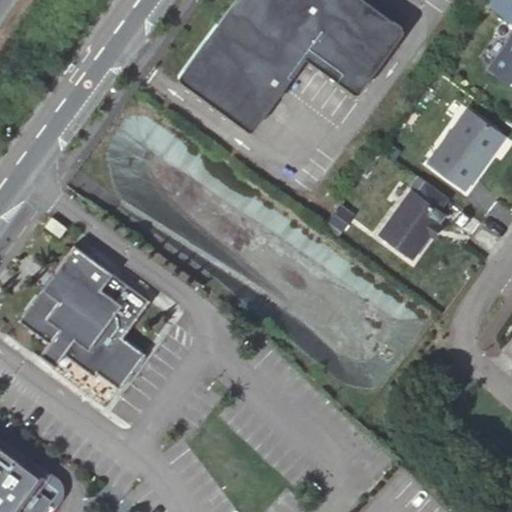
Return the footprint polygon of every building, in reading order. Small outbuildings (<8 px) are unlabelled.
[(178,81),(179,81),(233,120),(245,129),(246,130),(248,130),(249,130),(250,130),(251,129),(252,128),(253,127),(272,101),(304,58),(349,91),(350,92),(351,93),(352,93),(353,93),(354,93),(355,93),(356,93),(357,92),(358,91),(394,41),(400,34),(400,33),(401,33),(401,32),(401,31),(401,30),(401,29),(401,28),(400,27),(400,26),(399,26),(392,21),(373,7),(363,0),(233,0),(230,4),(226,9),(222,13),(219,18),(217,20),(215,23),(197,46),(187,60),(177,74),(177,75),(176,76),(176,77),(177,78),(177,79),(178,81)] [(511,0),(486,0),(484,3),(508,21),(511,16),(511,0)] [(511,35),(487,69),(511,86),(511,35)] [(500,133),(466,108),(426,163),(463,189),(489,153),(487,152),(500,133)] [(447,198),(423,180),(416,175),(407,189),(409,190),(376,235),(409,259),(427,235),(435,225),(442,215),(437,211),(447,198)] [(339,206),(328,221),(339,229),(350,214),(339,206)] [(435,225),(427,235),(431,238),(439,228),(435,225)] [(147,301),(73,245),(17,320),(47,342),(37,355),(52,366),(62,353),(92,376),(95,373),(117,389),(142,355),(121,337),(147,301)] [(0,511),(50,511),(59,501),(59,497),(59,492),(58,489),(41,478),(43,475),(0,443),(0,511)]
